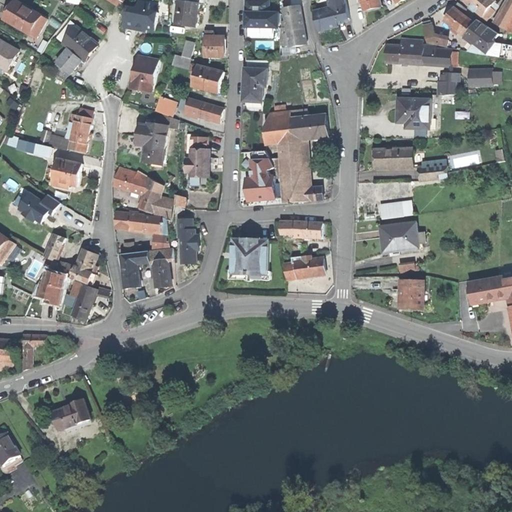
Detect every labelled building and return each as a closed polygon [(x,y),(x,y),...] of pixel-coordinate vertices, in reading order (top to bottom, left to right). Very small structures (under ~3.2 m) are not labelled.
[(329,0),(331,8),(334,7),(342,6),(344,16),(350,15),(346,0),(329,0)] [(374,8),(382,6),(380,0),(363,0),(364,2),(366,10),(374,8)] [(467,0),(466,2),(484,17),(491,8),(497,2),(494,0),(467,0)] [(511,0),(509,0),(496,23),(509,31),(511,26),(511,0)] [(43,16),(17,1),(12,9),(8,17),(9,17),(11,19),(10,22),(32,35),(43,16)] [(128,7),(124,28),(131,29),(141,31),(141,28),(156,31),(159,13),(150,11),(151,6),(149,3),(142,2),(139,4),(138,9),(128,7)] [(178,24),(197,27),(199,14),(200,4),(186,2),(181,2),(178,17),(178,24)] [(459,3),(455,9),(463,15),(467,10),(459,3)] [(302,6),(285,9),(287,20),(288,28),(289,32),(290,32),(303,30),(305,29),(303,17),(302,6)] [(342,6),(334,7),(337,18),(344,16),(342,6)] [(331,8),(315,12),(320,31),(330,29),(339,27),(338,22),(337,18),(334,7),(331,8)] [(496,12),(491,8),(484,17),(488,21),(496,12)] [(450,15),(446,21),(467,37),(476,25),(463,15),(455,9),(450,15)] [(275,13),(247,13),(247,20),(247,27),(275,27),(275,13)] [(49,19),(43,16),(32,35),(38,38),(49,19)] [(480,20),(476,25),(482,29),(485,24),(480,20)] [(482,29),(476,25),(467,37),(477,44),(486,32),(482,29)] [(428,44),(448,47),(448,40),(436,38),(433,26),(432,26),(424,27),(428,44)] [(67,41),(73,31),(67,27),(61,36),(67,41)] [(64,43),(67,46),(80,30),(78,27),(64,43)] [(282,28),(281,47),(290,46),(290,32),(289,32),(288,28),(282,28)] [(500,34),(490,28),(486,32),(477,44),(471,52),(489,55),(495,47),(498,44),(495,41),(500,34)] [(67,46),(70,48),(83,59),(85,61),(88,57),(85,54),(89,49),(92,52),(98,44),(80,30),(67,46)] [(304,35),(303,30),(290,32),(290,46),(290,47),(307,45),(305,35),(304,35)] [(280,32),(268,31),(268,43),(280,44),(280,32)] [(207,56),(225,56),(226,46),(226,38),(215,38),(207,38),(207,56)] [(0,64),(10,70),(21,51),(3,41),(1,45),(0,43),(0,64)] [(188,41),(184,57),(191,59),(195,43),(188,41)] [(388,55),(388,63),(452,66),(453,51),(436,50),(436,46),(426,46),(425,48),(424,48),(424,42),(403,41),(402,47),(389,46),(388,55)] [(289,55),(290,47),(290,46),(281,47),(281,56),(289,55)] [(511,59),(511,49),(495,47),(489,55),(511,59)] [(57,63),(71,74),(83,59),(70,48),(57,63)] [(174,64),(192,69),(194,65),(195,60),(191,59),(184,57),(176,55),(174,64)] [(160,60),(138,56),(135,73),(137,73),(136,78),(134,79),(132,81),(130,89),(153,94),(160,60)] [(38,64),(49,72),(53,67),(42,59),(38,64)] [(247,60),(246,70),(268,71),(269,61),(247,60)] [(194,87),(220,93),(222,84),(225,73),(199,66),(197,74),(194,87)] [(268,71),(246,70),(246,85),(245,102),(263,103),(264,87),(268,87),(268,71)] [(471,74),(471,85),(494,84),(494,73),(471,74)] [(446,82),(446,95),(456,96),(456,82),(460,82),(460,74),(446,74),(446,76),(446,82)] [(166,115),(172,117),(178,102),(162,97),(157,112),(166,115)] [(432,100),(400,99),(400,111),(400,123),(409,123),(415,123),(415,129),(431,129),(431,119),(432,100)] [(225,111),(191,100),(187,112),(199,116),(199,117),(221,124),(223,117),(225,111)] [(275,106),(275,114),(287,113),(286,105),(275,106)] [(82,108),(80,116),(94,119),(96,111),(82,108)] [(309,111),(291,112),(292,119),(293,119),(309,118),(309,111)] [(267,144),(283,142),(295,141),(293,119),(292,119),(291,112),(287,113),(275,114),(271,114),(268,126),(267,144)] [(70,138),(74,139),(78,121),(93,125),(95,119),(94,119),(80,116),(75,115),(73,122),(74,122),(70,138)] [(166,115),(164,126),(169,127),(169,128),(178,129),(179,120),(172,117),(166,115)] [(293,119),(295,141),(304,140),(330,138),(329,126),(328,116),(309,118),(293,119)] [(71,149),(87,152),(90,139),(93,125),(78,121),(74,139),(71,149)] [(149,126),(142,125),(141,135),(139,145),(146,145),(144,162),(164,164),(169,128),(169,127),(164,126),(149,124),(149,126)] [(49,144),(54,131),(46,128),(42,141),(49,144)] [(52,137),(50,145),(68,150),(70,142),(52,137)] [(188,137),(188,150),(208,151),(209,138),(188,137)] [(19,147),(36,151),(38,144),(20,139),(19,147)] [(295,141),(283,142),(284,158),(286,180),(286,187),(295,186),(296,191),(308,190),(308,189),(304,140),(295,141)] [(36,151),(52,155),(54,148),(38,144),(36,151)] [(375,159),(376,169),(414,168),(414,149),(399,149),(399,150),(388,150),(375,150),(375,159)] [(208,151),(188,150),(187,159),(188,159),(188,172),(192,172),(192,176),(210,177),(210,164),(211,151),(208,151)] [(497,151),(499,163),(506,161),(504,150),(497,151)] [(267,170),(276,169),(271,159),(268,152),(259,153),(267,170)] [(284,158),(271,159),(276,169),(282,180),(286,180),(284,158)] [(84,164),(59,159),(58,167),(54,185),(71,188),(71,185),(79,186),(81,176),(84,164)] [(420,168),(422,181),(439,180),(439,174),(448,173),(447,165),(425,167),(420,168)] [(120,169),(119,172),(137,178),(138,174),(120,169)] [(139,171),(138,174),(137,178),(145,180),(150,181),(152,182),(153,178),(139,171)] [(115,186),(141,194),(145,180),(137,178),(119,172),(117,179),(115,186)] [(269,178),(249,180),(249,191),(250,201),(277,199),(276,185),(275,178),(269,178)] [(150,181),(145,180),(141,194),(146,195),(150,181)] [(152,182),(150,181),(146,195),(142,208),(155,213),(160,198),(164,186),(152,182)] [(284,199),(283,184),(276,185),(277,199),(284,199)] [(309,202),(308,190),(296,191),(295,186),(286,187),(288,204),(309,202)] [(316,189),(308,189),(308,190),(309,202),(317,201),(316,189)] [(16,203),(21,207),(31,194),(26,190),(16,203)] [(55,214),(62,204),(50,195),(46,201),(34,193),(22,208),(27,212),(27,213),(38,221),(39,219),(44,223),(52,212),(55,214)] [(177,197),(176,201),(175,206),(186,208),(188,200),(177,197)] [(176,201),(160,198),(155,213),(157,215),(173,219),(174,212),(175,206),(176,201)] [(381,205),(382,219),(404,216),(402,202),(381,205)] [(180,212),(181,223),(197,222),(195,211),(186,212),(180,212)] [(119,220),(118,228),(144,230),(146,216),(139,215),(131,215),(119,213),(119,220)] [(156,217),(146,216),(144,230),(155,231),(156,217)] [(163,218),(156,217),(155,231),(157,232),(162,232),(163,218)] [(181,223),(184,243),(199,242),(201,241),(197,222),(181,223)] [(283,234),(296,235),(297,222),(281,222),(283,234)] [(296,237),(305,238),(306,223),(297,222),(296,235),(296,237)] [(305,238),(323,239),(324,232),(324,224),(306,223),(305,238)] [(383,240),(384,254),(395,253),(401,252),(400,250),(420,248),(420,244),(419,234),(417,223),(382,227),(383,240)] [(10,239),(0,232),(0,253),(9,240),(10,239)] [(426,233),(419,234),(420,244),(427,243),(426,233)] [(55,234),(48,250),(60,254),(64,245),(66,238),(55,234)] [(171,249),(169,236),(156,235),(155,251),(171,249)] [(245,240),(236,240),(236,252),(237,254),(242,254),(242,257),(242,259),(237,259),(235,261),(235,272),(251,273),(251,276),(254,276),(254,273),(270,273),(271,241),(262,241),(262,240),(245,239),(245,240)] [(15,245),(9,240),(0,253),(0,262),(1,264),(15,245)] [(126,242),(127,251),(137,251),(137,241),(126,242)] [(199,242),(184,243),(186,270),(193,269),(201,269),(200,257),(199,250),(199,242)] [(155,251),(150,251),(151,262),(155,261),(170,260),(175,259),(174,249),(171,249),(155,251)] [(53,260),(57,261),(60,254),(48,250),(45,257),(53,260)] [(84,250),(77,267),(93,273),(94,270),(96,265),(99,256),(84,250)] [(150,251),(123,255),(127,289),(134,289),(142,288),(139,264),(151,263),(151,262),(150,251)] [(297,263),(299,279),(310,277),(326,275),(324,260),(313,261),(312,256),(304,257),(305,262),(297,263)] [(69,266),(57,261),(53,260),(48,269),(69,276),(73,278),(77,267),(69,263),(69,266)] [(173,287),(170,260),(155,261),(158,288),(165,288),(173,287)] [(288,280),(299,279),(297,263),(293,263),(286,264),(288,280)] [(400,266),(401,273),(416,271),(415,267),(415,264),(400,266)] [(77,267),(73,278),(89,284),(93,273),(77,267)] [(52,304),(62,306),(69,276),(48,269),(35,295),(40,296),(41,292),(54,295),(52,304)] [(96,274),(93,273),(89,284),(95,286),(99,275),(96,274)] [(487,303),(509,299),(511,298),(511,276),(483,281),(487,303)] [(474,306),(487,303),(483,281),(470,284),(474,306)] [(73,295),(81,298),(86,285),(78,282),(73,295)] [(424,282),(402,282),(401,309),(411,310),(424,310),(424,282)] [(81,298),(81,300),(94,305),(98,293),(100,290),(86,285),(81,298)] [(102,291),(100,290),(98,293),(110,298),(112,293),(103,289),(102,291)] [(49,303),(52,304),(54,295),(41,292),(40,296),(48,298),(47,302),(49,303)] [(94,305),(81,300),(74,317),(80,319),(88,322),(94,305)] [(48,336),(25,336),(25,346),(35,346),(38,346),(48,346),(48,336)] [(0,358),(21,360),(22,341),(0,339),(0,358)] [(35,349),(35,346),(25,346),(24,364),(25,364),(25,371),(34,368),(35,349)] [(0,370),(4,370),(20,371),(21,360),(0,358),(0,370)] [(55,413),(60,430),(72,426),(92,420),(86,400),(73,404),(74,407),(66,409),(55,413)] [(93,423),(92,420),(72,426),(73,430),(93,423)] [(0,439),(0,460),(5,468),(22,457),(17,448),(16,448),(8,435),(0,439)] [(25,461),(22,457),(5,468),(6,471),(7,472),(25,461)]
